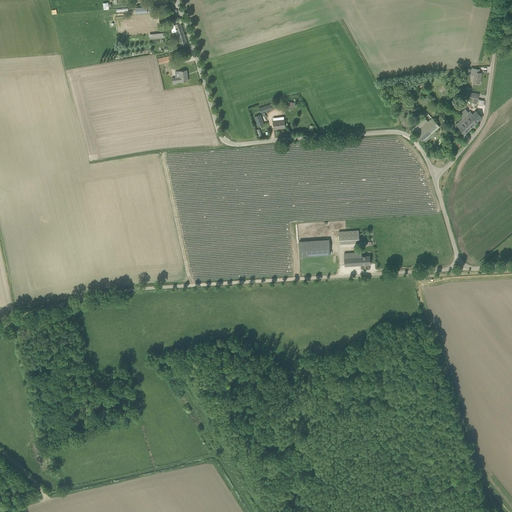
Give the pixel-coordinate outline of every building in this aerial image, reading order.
[(187,43),(180,23),(175,24),(177,32),(174,32),(176,39),(179,38),(181,45),(187,43)] [(159,64),(174,60),(173,55),(158,59),(159,64)] [(479,69),(474,68),(472,68),(471,75),(474,76),(473,82),(480,83),(481,73),(479,72),(479,69)] [(188,81),(187,70),(179,71),(180,77),(172,78),(173,84),(177,83),(177,82),(181,81),(181,82),(188,81)] [(272,109),(271,104),(259,108),(261,113),(272,109)] [(456,124),(465,134),(477,122),(482,117),(476,111),(473,114),(470,111),(469,112),(465,109),(458,115),(462,119),(456,124)] [(264,124),(260,114),(255,116),(258,126),(264,124)] [(437,133),(435,131),(435,130),(440,126),(433,118),(429,122),(425,118),(412,129),(423,141),(425,143),(437,133)] [(274,129),(285,128),(284,119),(273,121),(274,129)] [(340,231),(340,243),(361,242),(360,230),(340,231)] [(299,241),(300,257),(330,255),(329,239),(299,241)] [(345,265),(370,264),(370,256),(362,256),(361,252),(344,253),(345,265)]
